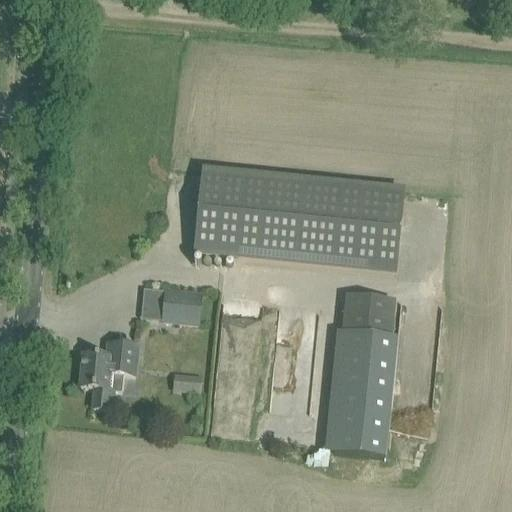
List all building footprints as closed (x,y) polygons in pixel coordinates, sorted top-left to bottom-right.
[(397,277),(405,197),(202,176),(194,257),(397,277)] [(166,294),(162,327),(200,331),(204,298),(166,294)] [(347,300),(343,337),(391,342),(395,305),(347,300)] [(137,383),(140,350),(107,346),(106,362),(83,360),(80,393),(95,394),(93,414),(111,416),(113,395),(126,396),(127,382),(137,383)] [(201,397),(203,379),(187,377),(185,396),(201,397)]
